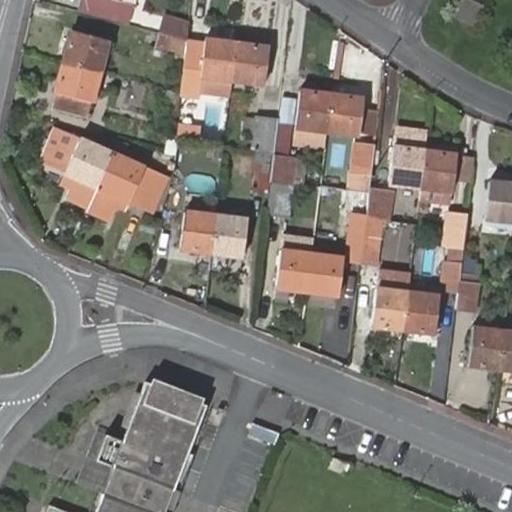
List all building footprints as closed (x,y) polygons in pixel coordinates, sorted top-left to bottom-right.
[(119,0),(118,0),(79,0),(77,10),(129,24),(134,4),(119,0)] [(473,27),(482,3),(473,0),(457,0),(450,18),(473,27)] [(185,35),(187,22),(165,16),(160,33),(185,39),(185,35)] [(64,61),(98,70),(107,40),(72,30),(64,61)] [(185,39),(160,33),(156,48),(183,55),(185,39)] [(203,37),(185,35),(185,39),(183,55),(179,91),(177,107),(182,108),(198,110),(200,93),(202,76),(200,75),(203,37)] [(234,80),(238,41),(203,37),(200,75),(202,76),(200,93),(231,97),(234,80)] [(268,45),(238,41),(234,80),(264,83),(268,45)] [(87,116),(98,70),(64,61),(62,61),(54,91),(58,92),(54,107),(87,116)] [(326,130),(331,93),(299,89),(295,126),(326,130)] [(363,97),(331,93),(326,130),(358,134),(363,97)] [(197,143),(202,143),(212,144),(213,134),(214,129),(203,127),(205,111),(198,110),(182,108),(179,136),(198,139),(197,143)] [(275,152),(279,119),(256,116),(252,150),(258,150),(275,152)] [(324,145),(326,130),(295,126),(293,141),(324,145)] [(89,203),(112,153),(55,127),(41,159),(67,169),(66,172),(75,175),(71,185),(67,194),(89,203)] [(370,189),(376,146),(355,144),(349,191),(354,192),(370,194),(370,189)] [(420,186),(425,150),(391,145),(388,182),(420,186)] [(275,152),(258,150),(252,186),(270,188),(271,182),(275,155),(275,152)] [(456,154),(425,150),(420,186),(449,190),(452,190),(456,154)] [(144,167),(112,153),(89,203),(87,208),(109,218),(115,206),(120,196),(128,200),(152,210),(167,178),(144,167)] [(294,157),(275,155),(271,182),(291,184),(294,157)] [(75,175),(66,172),(61,182),(71,185),(75,175)] [(511,220),(511,183),(489,180),(484,217),(511,220)] [(271,182),(270,188),(267,214),(288,216),(291,184),(271,182)] [(420,186),(417,212),(428,213),(429,203),(448,204),(449,190),(420,186)] [(370,189),(370,194),(367,216),(367,219),(382,221),(385,191),(370,189)] [(385,191),(382,221),(389,221),(391,222),(394,192),(385,191)] [(124,210),(128,200),(120,196),(115,206),(124,210)] [(211,253),(216,215),(185,211),(180,249),(211,253)] [(464,248),(468,213),(447,211),(443,246),(449,246),(464,248)] [(246,219),(216,215),(211,253),(242,258),(246,219)] [(367,219),(367,216),(352,215),(346,258),(361,260),(367,219)] [(382,221),(367,219),(361,260),(383,263),(389,221),(382,221)] [(287,251),(290,235),(282,234),(280,250),(287,251)] [(310,254),(312,238),(290,235),(287,251),(280,250),(275,286),(305,290),(310,254)] [(321,255),(310,254),(305,290),(338,294),(343,258),(333,257),(334,247),(322,246),(321,255)] [(464,248),(449,246),(447,263),(445,263),(442,287),(458,290),(460,279),(464,248)] [(460,279),(458,290),(456,308),(474,309),(478,282),(460,279)] [(402,329),(407,292),(376,288),(371,325),(402,329)] [(338,294),(305,290),(304,303),(336,307),(338,294)] [(440,296),(407,292),(402,329),(434,333),(440,296)] [(497,368),(502,330),(472,326),(467,364),(497,368)] [(511,330),(502,330),(497,368),(511,369),(511,330)] [(158,511),(205,398),(145,374),(128,412),(122,410),(116,424),(122,427),(118,436),(101,429),(91,454),(108,461),(86,511),(75,511),(48,501),(42,511),(158,511)] [(276,431),(249,420),(245,432),(271,443),(276,431)]
